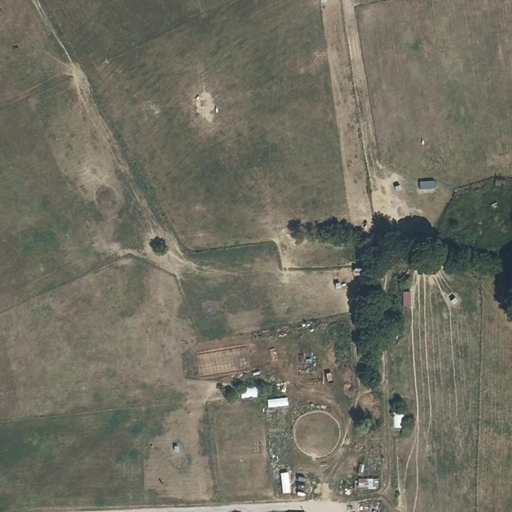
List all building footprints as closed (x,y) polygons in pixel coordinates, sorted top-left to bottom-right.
[(453,210),(454,243),(469,242),(467,209),(453,210)] [(242,388),(242,397),(258,397),(258,388),(242,388)] [(267,398),(268,406),(288,405),(288,396),(267,398)] [(395,427),(403,426),(402,412),(394,412),(395,427)] [(290,492),(289,471),(281,472),(282,492),(290,492)] [(378,487),(378,477),(353,477),(353,487),(378,487)]
